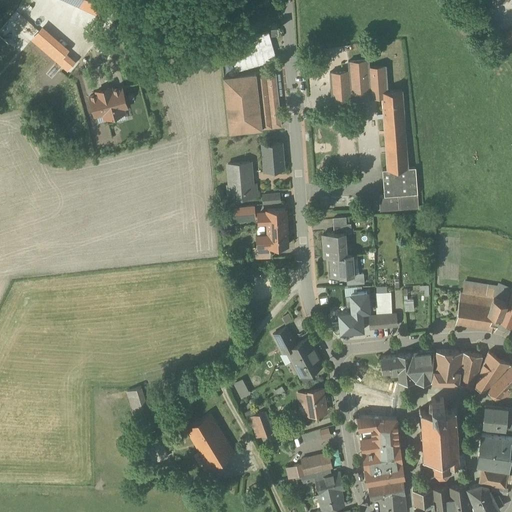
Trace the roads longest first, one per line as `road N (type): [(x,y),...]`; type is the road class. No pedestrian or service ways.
road 1 (residential): [(312,305),(285,0)]
road 2 (track): [(284,511),(222,387),(224,373),(308,287)]
road 3 (track): [(4,76),(46,146),(0,275)]
road 4 (residential): [(333,357),(431,340),(482,341),(511,352)]
road 5 (residential): [(372,511),(358,490),(333,357)]
